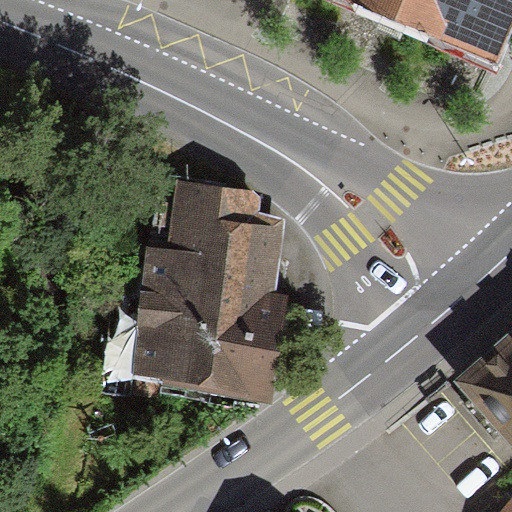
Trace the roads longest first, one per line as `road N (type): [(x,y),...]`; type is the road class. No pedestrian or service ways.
road 1 (secondary): [(0,18),(137,73),(296,156),(335,182),(460,306)]
road 2 (secondary): [(185,511),(460,306)]
